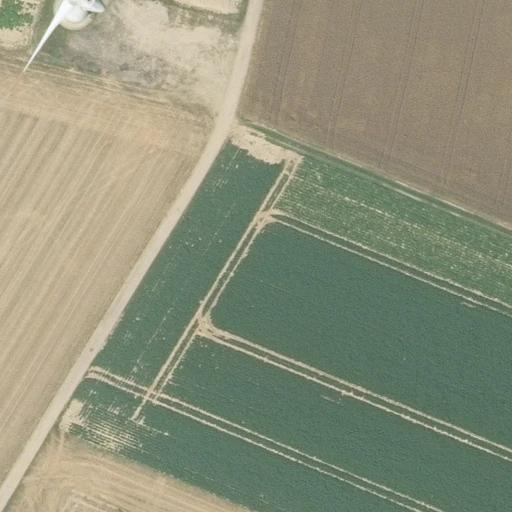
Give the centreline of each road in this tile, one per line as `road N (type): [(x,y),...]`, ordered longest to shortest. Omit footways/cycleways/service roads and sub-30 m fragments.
road 1 (track): [(254,0),(229,119),(0,504)]
road 2 (track): [(229,119),(511,231)]
road 3 (track): [(229,119),(0,58)]
